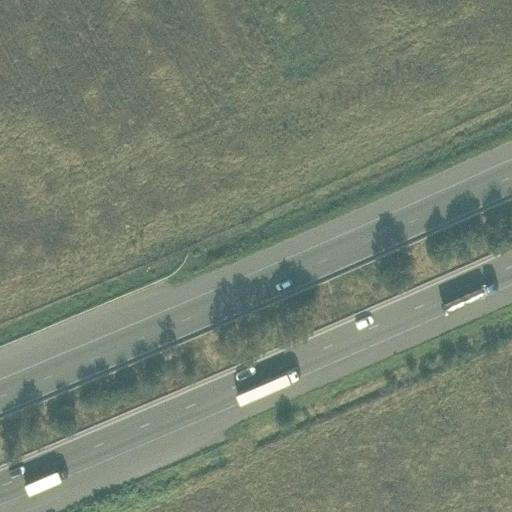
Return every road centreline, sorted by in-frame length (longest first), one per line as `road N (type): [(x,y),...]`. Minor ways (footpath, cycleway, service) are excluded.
road 1 (motorway): [(511,171),(0,392)]
road 2 (motorway): [(0,485),(511,266)]
